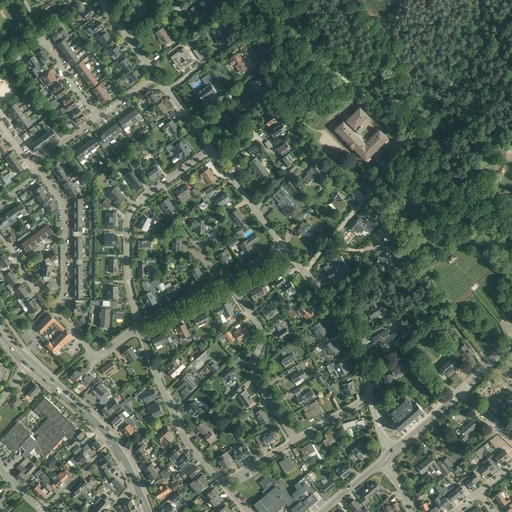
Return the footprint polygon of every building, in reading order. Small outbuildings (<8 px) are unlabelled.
[(27,16),(32,13),(25,0),(20,3),(27,16)] [(198,0),(200,2),(191,9),(197,18),(205,13),(207,15),(208,15),(209,15),(209,14),(210,14),(210,13),(210,12),(214,9),(210,3),(212,3),(209,0),(198,0)] [(46,11),(51,8),(48,3),(43,6),(46,11)] [(143,18),(149,13),(142,3),(137,7),(139,11),(138,12),(143,18)] [(90,8),(86,12),(82,6),(77,10),(82,17),(84,15),(87,20),(91,17),(90,16),(93,13),(90,8)] [(90,27),(87,29),(88,31),(89,31),(92,35),(96,32),(104,27),(100,21),(97,24),(96,24),(93,21),(87,25),(90,27)] [(212,31),(214,34),(215,34),(221,43),(225,40),(232,35),(227,27),(228,25),(226,21),(224,23),(220,25),(212,31)] [(63,40),(64,39),(69,36),(64,29),(62,30),(59,27),(50,34),(52,38),(54,37),(56,40),(61,36),(63,40)] [(163,44),(165,46),(173,40),(168,35),(169,34),(166,31),(165,32),(162,28),(163,28),(163,27),(155,33),(158,37),(159,36),(160,38),(158,39),(162,45),(163,44)] [(110,42),(113,40),(109,34),(108,35),(106,32),(103,35),(101,32),(95,37),(97,40),(99,39),(102,44),(108,39),(110,42)] [(60,48),(67,44),(64,39),(63,40),(57,44),(60,48)] [(63,53),(70,48),(67,44),(60,48),(63,53)] [(114,59),(119,56),(123,53),(122,53),(120,51),(121,50),(118,46),(112,50),(111,48),(106,52),(110,58),(112,57),(114,59)] [(198,47),(193,51),(198,57),(203,54),(198,47)] [(66,57),(73,52),(70,48),(63,53),(66,57)] [(194,61),(184,48),(171,57),(181,71),(194,61)] [(42,50),(37,54),(40,59),(38,61),(42,66),(43,68),(45,71),(48,69),(45,64),(46,63),(44,60),(48,57),(42,50)] [(266,50),(260,54),(265,62),(271,57),(266,50)] [(231,60),(230,61),(233,65),(235,63),(237,65),(236,66),(241,73),(245,71),(248,69),(245,65),(252,60),(257,57),(257,56),(253,51),(243,58),(242,58),(241,56),(240,57),(238,54),(235,56),(231,59),(231,60)] [(69,61),(76,56),(73,52),(66,57),(69,61)] [(72,65),(79,60),(76,56),(69,61),(72,65)] [(32,57),(27,60),(33,69),(30,72),(35,78),(39,76),(38,75),(34,71),(35,71),(37,69),(35,67),(38,65),(40,64),(38,61),(36,63),(32,57)] [(127,61),(125,58),(122,61),(120,58),(114,62),(116,65),(118,65),(121,70),(127,65),(129,68),(132,65),(128,60),(127,61)] [(77,71),(85,65),(82,61),(75,66),(76,68),(75,69),(77,71)] [(88,70),(91,68),(88,64),(85,66),(85,65),(77,71),(78,74),(80,73),(81,75),(88,70)] [(130,77),(133,82),(140,77),(135,70),(134,71),(132,69),(124,75),(127,79),(130,77)] [(41,77),(39,79),(42,83),(44,81),(52,76),(51,75),(53,73),(52,72),(50,70),(49,71),(46,73),(45,71),(40,75),(41,77)] [(83,80),(91,74),(88,70),(81,75),(83,77),(82,78),(83,80)] [(88,83),(94,78),(91,74),(83,80),(85,82),(86,81),(88,83)] [(207,86),(198,93),(204,102),(217,92),(213,88),(216,86),(208,74),(202,79),(207,86)] [(44,81),(42,83),(45,88),(48,86),(52,83),(55,80),(57,79),(56,77),(54,75),(53,77),(52,76),(44,81)] [(90,89),(98,83),(94,78),(88,83),(89,86),(88,86),(90,89)] [(253,79),(248,83),(250,85),(250,86),(253,89),(252,90),(257,97),(261,94),(263,92),(262,92),(261,90),(261,89),(260,89),(260,88),(259,87),(258,86),(260,84),(257,80),(255,82),(253,79)] [(55,93),(63,87),(60,83),(55,86),(53,84),(48,88),(51,92),(53,90),(55,93)] [(96,94),(102,89),(99,85),(91,91),(93,93),(94,92),(96,94)] [(61,95),(66,92),(63,87),(55,93),(53,95),(55,97),(57,101),(63,97),(61,95)] [(98,100),(106,94),(102,89),(96,94),(97,96),(96,97),(98,100)] [(155,102),(159,100),(156,95),(151,95),(149,92),(143,96),(145,100),(148,98),(150,101),(155,102)] [(102,103),(109,98),(106,94),(98,100),(99,102),(100,101),(102,103)] [(65,106),(72,100),(69,96),(64,99),(63,97),(57,101),(60,105),(63,103),(65,106)] [(270,107),(274,105),(268,97),(261,101),(265,106),(266,105),(267,107),(269,106),(270,107)] [(71,108),(76,105),(72,100),(65,106),(66,108),(64,110),(67,114),(72,110),(71,108)] [(10,116),(19,109),(15,103),(8,109),(10,112),(8,113),(10,116)] [(161,116),(168,111),(162,103),(155,108),(161,116)] [(369,116),(360,108),(359,107),(355,110),(357,111),(354,114),(362,123),(369,116)] [(269,118),(265,121),(269,126),(273,123),(274,124),(278,121),(280,123),(285,120),(279,111),(278,111),(279,110),(278,108),(276,109),(277,111),(274,113),(272,115),(269,118)] [(16,119),(23,114),(19,109),(10,116),(11,118),(13,116),(16,119)] [(72,121),(82,113),(79,109),(74,112),(72,110),(67,114),(70,118),(72,116),(74,119),(72,121)] [(138,122),(142,118),(136,109),(134,111),(133,109),(131,111),(138,122)] [(134,125),(138,122),(131,111),(129,113),(129,114),(127,115),(132,123),(134,125)] [(228,128),(234,123),(226,112),(220,117),(218,119),(220,123),(223,121),(228,128)] [(74,123),(77,127),(82,123),(80,121),(85,118),(82,113),(72,121),(74,123)] [(18,122),(16,124),(17,126),(27,119),(23,114),(16,119),(18,122)] [(355,129),(362,123),(354,114),(351,117),(350,116),(346,119),(348,120),(347,121),(355,129)] [(130,128),(134,125),(132,123),(127,115),(125,117),(124,116),(122,117),(130,128)] [(126,132),(130,129),(130,128),(122,117),(120,119),(121,120),(118,122),(123,128),(126,132)] [(27,119),(17,126),(19,129),(21,127),(24,130),(31,125),(27,119)] [(180,130),(172,121),(172,120),(166,125),(163,128),(165,132),(169,129),(173,135),(180,130)] [(388,139),(380,131),(380,130),(377,133),(377,134),(375,135),(374,134),(372,135),(362,125),(354,132),(344,122),(336,130),(335,131),(338,134),(339,133),(343,137),(342,138),(341,138),(344,141),(345,141),(344,141),(345,140),(348,142),(347,144),(353,150),(354,149),(357,151),(356,152),(355,152),(358,155),(359,155),(360,154),(366,160),(368,161),(367,161),(368,161),(371,158),(370,157),(375,151),(377,152),(376,152),(377,152),(380,149),(379,148),(384,142),(386,143),(385,143),(386,144),(389,140),(388,139)] [(117,134),(122,130),(117,123),(114,125),(113,124),(111,125),(119,136),(117,134)] [(282,133),(287,130),(282,123),(272,130),(272,131),(270,133),(273,137),(276,136),(277,137),(280,134),(279,134),(281,132),(282,133)] [(114,139),(119,136),(111,125),(109,127),(110,128),(108,130),(114,139)] [(56,135),(59,134),(53,126),(49,129),(50,130),(47,132),(52,139),(56,136),(56,135)] [(110,142),(114,139),(108,130),(106,131),(105,130),(102,132),(110,142)] [(48,142),(52,139),(47,132),(43,135),(48,142)] [(103,148),(110,142),(102,132),(100,133),(101,135),(99,136),(99,137),(97,139),(103,148)] [(44,145),(48,142),(43,135),(39,138),(44,145)] [(40,148),(44,145),(39,138),(35,141),(40,148)] [(90,141),(95,148),(99,145),(94,138),(90,141)] [(36,151),(40,148),(35,141),(30,144),(36,151)] [(91,151),(95,148),(90,141),(86,144),(91,151)] [(179,160),(181,159),(192,151),(187,144),(185,146),(182,141),(175,146),(180,153),(176,156),(179,160)] [(258,142),(248,150),(252,155),(257,151),(255,148),(260,145),(258,142)] [(285,154),(289,151),(289,150),(291,148),(286,142),(277,150),(280,153),(282,155),(285,154)] [(165,147),(168,151),(174,147),(171,143),(165,147)] [(86,144),(81,147),(86,154),(91,151),(86,144)] [(81,147),(77,150),(84,159),(84,160),(86,159),(84,156),(86,154),(81,147)] [(77,150),(73,153),(78,160),(80,162),(84,159),(77,150)] [(8,161),(14,157),(11,152),(5,157),(8,161)] [(291,163),(294,161),(293,159),(295,158),(290,153),(283,159),(288,166),(289,165),(290,165),(291,165),(291,164),(292,163),(291,163)] [(11,166),(17,161),(14,157),(8,161),(11,166)] [(270,174),(266,168),(265,169),(257,157),(249,163),(256,172),(257,170),(259,173),(259,174),(261,177),(263,176),(264,177),(270,174)] [(14,170),(20,165),(17,161),(11,166),(12,168),(9,170),(10,172),(14,170)] [(53,173),(61,167),(60,167),(57,163),(50,169),(53,173)] [(161,173),(155,164),(150,167),(152,170),(146,174),(151,180),(158,175),(159,175),(160,175),(159,174),(161,173)] [(14,170),(17,174),(24,169),(20,165),(14,170)] [(307,174),(302,179),(308,184),(314,178),(316,177),(319,180),(317,182),(320,184),(326,178),(317,169),(314,166),(313,166),(308,171),(310,172),(308,173),(307,174)] [(57,176),(64,171),(61,167),(53,173),(54,172),(57,176)] [(210,184),(216,179),(213,175),(208,169),(202,174),(200,175),(202,178),(204,177),(210,184)] [(141,187),(143,186),(132,170),(125,175),(136,191),(140,188),(141,188),(141,187)] [(59,181),(67,175),(64,171),(57,176),(59,180),(59,181)] [(62,185),(70,179),(69,180),(66,176),(67,175),(59,181),(62,185)] [(110,184),(115,188),(120,182),(116,178),(113,175),(109,179),(112,182),(110,184)] [(9,177),(3,180),(4,181),(6,185),(12,181),(9,177)] [(65,189),(73,184),(70,179),(62,185),(63,185),(65,189)] [(75,188),(79,186),(76,182),(73,184),(65,189),(68,193),(67,194),(68,194),(75,188)] [(36,196),(45,190),(42,185),(40,187),(38,185),(31,190),(33,192),(34,191),(35,193),(34,194),(36,196)] [(188,194),(191,192),(186,185),(176,193),(182,201),(189,196),(188,194)] [(281,187),(273,196),(279,203),(278,204),(284,210),(282,211),(288,217),(295,209),(291,205),(293,203),(286,197),(288,194),(281,187)] [(75,188),(68,194),(71,198),(74,196),(75,197),(76,198),(80,195),(75,188)] [(114,189),(107,197),(111,201),(113,199),(114,200),(114,201),(119,205),(125,198),(114,189)] [(40,202),(46,197),(44,195),(45,194),(43,191),(45,190),(36,196),(40,202)] [(226,204),(231,200),(225,193),(215,200),(216,201),(220,207),(225,203),(226,204)] [(345,202),(346,201),(338,193),(333,198),(335,200),(332,203),(337,208),(340,212),(348,205),(345,202)] [(351,196),(347,200),(353,206),(353,205),(355,203),(357,202),(355,200),(356,199),(353,196),(352,197),(351,196)] [(44,207),(53,201),(53,200),(51,202),(49,199),(48,200),(46,197),(40,202),(44,207)] [(168,199),(160,204),(160,205),(162,203),(165,208),(164,209),(168,214),(169,213),(175,209),(168,199)] [(105,200),(102,204),(109,209),(112,205),(105,200)] [(48,215),(55,209),(53,207),(56,205),(53,201),(44,207),(46,210),(47,209),(48,211),(46,212),(48,215)] [(199,206),(202,211),(207,207),(204,202),(199,206)] [(26,210),(21,203),(19,204),(18,203),(15,205),(23,216),(28,213),(26,210)] [(23,216),(15,205),(12,207),(13,208),(12,209),(17,217),(21,214),(23,216)] [(250,226),(240,212),(241,212),(238,208),(229,215),(231,218),(234,217),(241,227),(236,231),(238,235),(250,226)] [(17,217),(12,209),(10,211),(9,209),(7,211),(13,220),(17,217)] [(13,220),(7,211),(4,213),(5,215),(3,216),(10,225),(15,222),(13,220)] [(220,218),(221,220),(229,214),(227,212),(222,215),(223,215),(220,218)] [(105,218),(105,226),(108,226),(117,226),(117,225),(117,213),(109,213),(109,218),(105,218)] [(10,225),(3,216),(2,217),(1,215),(0,215),(0,220),(6,228),(10,225)] [(138,227),(145,231),(151,219),(144,216),(141,222),(140,223),(141,223),(138,227)] [(205,221),(197,220),(190,219),(189,225),(191,226),(191,228),(194,228),(195,228),(195,233),(197,233),(205,234),(205,221)] [(370,233),(374,227),(365,219),(363,221),(360,219),(356,223),(357,223),(351,229),(358,234),(359,232),(361,233),(365,229),(370,233)] [(314,237),(319,232),(314,227),(307,221),(298,230),(303,235),(305,234),(306,235),(311,240),(313,238),(314,239),(314,238),(314,237)] [(42,229),(47,236),(48,235),(47,234),(48,233),(49,235),(53,232),(47,225),(42,229)] [(73,229),(73,235),(82,235),(82,232),(82,228),(85,228),(85,226),(82,226),(74,226),(74,229),(73,229)] [(378,230),(381,233),(388,240),(392,235),(386,228),(383,226),(378,230)] [(42,229),(37,233),(42,240),(43,239),(42,238),(43,237),(44,239),(47,236),(42,229)] [(215,238),(220,234),(216,230),(211,233),(213,236),(215,238)] [(39,242),(42,240),(37,233),(31,237),(37,244),(38,243),(37,242),(38,241),(39,242)] [(82,238),(82,236),(82,235),(73,235),(73,240),(74,240),(74,243),(82,243),(82,238)] [(248,240),(240,244),(243,251),(240,253),(242,255),(245,254),(245,255),(246,255),(253,251),(250,245),(259,238),(256,235),(248,241),(248,240)] [(117,246),(117,236),(104,236),(104,244),(110,244),(110,246),(117,246)] [(33,246),(37,244),(31,237),(26,240),(31,248),(32,247),(31,246),(32,245),(33,246)] [(181,246),(181,238),(173,238),(172,251),(181,251),(180,251),(181,246)] [(28,250),(31,248),(26,240),(21,245),(26,252),(27,251),(26,250),(27,249),(28,250)] [(138,240),(138,250),(145,250),(145,249),(151,248),(151,240),(138,240)] [(378,256),(377,264),(382,265),(386,266),(387,266),(388,262),(389,262),(390,258),(387,258),(388,252),(391,253),(391,252),(392,247),(383,246),(382,251),(384,251),(383,257),(378,256)] [(53,262),(58,258),(52,250),(45,255),(53,267),(56,265),(53,262)] [(224,267),(231,263),(225,251),(218,255),(221,262),(224,266),(224,267)] [(407,262),(411,259),(406,253),(402,256),(403,257),(407,262)] [(82,259),(82,255),(82,254),(74,254),(74,257),(73,257),(73,260),(76,259),(76,263),(82,263),(82,259)] [(52,267),(53,267),(45,255),(42,257),(46,262),(45,265),(42,265),(41,270),(51,272),(52,267)] [(329,264),(324,267),(331,278),(332,278),(341,273),(347,269),(344,265),(346,264),(341,255),(336,258),(338,262),(330,267),(329,264)] [(0,263),(0,269),(1,270),(0,270),(0,273),(0,274),(3,272),(4,272),(7,269),(6,267),(11,262),(8,258),(0,263)] [(109,272),(117,272),(117,267),(117,259),(109,259),(109,272)] [(82,266),(82,263),(76,263),(76,266),(73,266),(73,268),(74,268),(74,271),(83,271),(82,266)] [(150,272),(147,272),(146,263),(138,263),(139,271),(138,271),(139,271),(139,276),(138,276),(147,276),(150,276),(150,272)] [(179,272),(181,271),(185,269),(182,263),(177,266),(179,272)] [(194,276),(197,281),(195,282),(204,277),(198,266),(188,272),(191,277),(194,276)] [(15,275),(11,270),(5,274),(4,272),(3,272),(0,274),(0,277),(2,280),(4,278),(7,281),(15,275)] [(50,277),(51,272),(41,270),(40,276),(43,276),(43,279),(38,282),(40,285),(51,277),(50,277)] [(12,284),(18,280),(15,275),(7,281),(9,284),(6,286),(9,290),(14,286),(12,284)] [(51,277),(40,285),(45,292),(51,288),(51,289),(57,289),(57,286),(57,285),(51,277)] [(158,285),(164,282),(161,277),(156,280),(158,284),(158,285)] [(293,293),(297,291),(290,282),(287,285),(285,281),(283,278),(275,284),(280,291),(284,288),(288,293),(291,291),(293,293)] [(113,280),(103,280),(103,283),(103,284),(108,284),(108,287),(108,299),(109,299),(114,299),(116,299),(116,298),(118,298),(118,294),(117,294),(117,286),(112,287),(112,284),(113,284),(113,280)] [(158,285),(158,284),(156,280),(150,283),(152,288),(158,285)] [(170,282),(164,286),(166,289),(170,296),(172,297),(174,295),(174,293),(175,293),(181,290),(177,282),(172,286),(170,282)] [(17,295),(25,289),(22,285),(16,289),(14,286),(9,290),(12,294),(15,292),(17,295)] [(265,295),(269,293),(265,286),(262,288),(261,287),(250,292),(254,301),(260,298),(259,297),(265,294),(265,295)] [(362,292),(365,296),(373,291),(372,288),(369,290),(368,288),(362,292)] [(23,298),(29,294),(25,289),(17,295),(19,298),(17,300),(20,304),(25,301),(23,298)] [(157,302),(156,303),(150,292),(143,296),(149,307),(157,302)] [(371,318),(376,316),(383,311),(375,298),(372,300),(368,302),(372,309),(367,312),(371,318)] [(28,310),(36,304),(32,299),(27,303),(25,301),(20,304),(23,309),(26,307),(28,310)] [(84,306),(84,303),(83,303),(83,300),(80,300),(80,303),(70,303),(70,312),(74,312),(74,315),(81,312),(81,308),(80,308),(80,306),(84,306)] [(226,318),(234,314),(231,310),(232,310),(231,309),(228,303),(221,306),(221,307),(217,309),(220,315),(224,313),(226,318)] [(33,313),(39,308),(36,304),(28,310),(30,313),(27,315),(31,319),(35,315),(33,313)] [(262,311),(263,313),(263,314),(262,315),(263,316),(264,317),(265,317),(265,316),(268,320),(277,314),(276,312),(277,310),(273,304),(262,311)] [(306,320),(309,318),(313,315),(310,311),(312,309),(309,305),(305,308),(303,309),(302,307),(300,308),(298,306),(293,310),(288,314),(291,318),(298,313),(296,312),(297,311),(302,317),(303,316),(306,320)] [(109,319),(109,317),(110,310),(110,307),(110,306),(102,306),(102,309),(100,308),(99,318),(109,319)] [(123,319),(124,311),(113,310),(110,310),(109,317),(112,317),(112,318),(123,319)] [(83,316),(84,315),(81,312),(74,315),(76,317),(74,320),(80,326),(87,319),(83,316)] [(46,316),(52,322),(55,319),(49,314),(46,316)] [(194,319),(198,327),(209,321),(206,314),(199,317),(194,319)] [(51,323),(52,322),(46,316),(43,319),(49,325),(51,323)] [(108,327),(109,319),(99,318),(99,326),(108,327)] [(46,328),(49,325),(43,319),(40,322),(46,328)] [(43,331),(46,328),(40,322),(37,325),(43,331)] [(288,327),(287,326),(284,322),(277,327),(279,330),(281,332),(278,334),(281,339),(290,333),(286,328),(288,327)] [(318,323),(310,329),(313,333),(314,332),(319,338),(323,335),(323,336),(324,335),(324,334),(327,332),(323,326),(323,327),(320,322),(318,323)] [(381,333),(372,338),(374,342),(379,340),(380,339),(382,342),(381,343),(379,344),(384,349),(386,347),(389,351),(396,346),(393,342),(400,337),(404,334),(410,330),(405,323),(399,328),(394,331),(395,332),(390,336),(389,337),(388,335),(389,334),(387,329),(381,333)] [(185,324),(176,328),(176,329),(179,334),(181,333),(183,339),(187,337),(189,340),(196,336),(192,327),(191,328),(192,328),(192,329),(188,331),(187,330),(185,324)] [(40,334),(43,331),(37,325),(35,328),(40,334)] [(224,335),(219,339),(222,343),(223,343),(224,342),(223,340),(226,337),(230,343),(235,340),(235,339),(237,337),(240,341),(245,338),(245,339),(246,340),(251,336),(250,335),(245,327),(241,330),(240,328),(234,333),(235,334),(233,336),(229,331),(224,335)] [(64,329),(61,332),(69,340),(72,337),(64,329)] [(61,332),(59,334),(67,342),(69,340),(61,332)] [(59,334),(56,337),(64,345),(67,342),(59,334)] [(156,347),(167,341),(164,334),(157,337),(157,338),(152,340),(156,347)] [(53,340),(61,348),(64,345),(56,337),(53,340)] [(45,345),(54,354),(61,348),(53,340),(51,342),(50,341),(49,342),(45,345)] [(331,357),(339,351),(335,345),(333,346),(333,345),(334,344),(333,343),(333,344),(331,342),(322,348),(324,351),(327,350),(331,357)] [(473,354),(470,351),(465,345),(458,351),(464,358),(463,358),(464,359),(464,358),(466,360),(473,354)] [(296,360),(292,353),(295,351),(291,346),(286,349),(289,354),(281,359),(282,361),(281,362),(282,363),(282,362),(285,366),(296,360)] [(132,362),(138,357),(131,347),(123,353),(125,352),(132,362)] [(313,358),(320,353),(316,349),(310,354),(313,358)] [(448,357),(438,367),(442,372),(443,371),(446,374),(451,369),(451,368),(452,367),(453,367),(456,370),(462,364),(449,350),(445,353),(448,357)] [(0,379),(1,380),(6,375),(5,375),(8,372),(0,363),(0,358),(1,358),(0,356),(0,379)] [(173,377),(188,364),(183,358),(180,361),(178,359),(173,364),(175,366),(169,372),(173,377)] [(390,374),(384,376),(387,387),(392,385),(394,385),(392,377),(394,375),(395,376),(400,372),(400,371),(402,374),(407,369),(406,367),(401,361),(401,360),(390,369),(393,373),(390,374)] [(107,365),(101,369),(106,376),(111,372),(116,368),(111,361),(111,362),(107,365)] [(337,376),(349,371),(347,367),(346,367),(345,365),(346,365),(345,361),(335,365),(334,363),(327,366),(330,372),(334,370),(337,376)] [(209,368),(214,373),(220,368),(215,362),(209,368)] [(306,377),(302,370),(305,368),(302,363),(296,366),(299,372),(291,376),(292,378),(292,379),(292,380),(293,379),(295,383),(306,377)] [(232,383),(237,378),(232,373),(237,369),(233,365),(222,374),(226,379),(227,378),(232,383)] [(76,370),(70,377),(76,382),(79,378),(82,380),(85,377),(81,374),(85,370),(83,368),(79,372),(76,370)] [(81,382),(86,386),(94,378),(91,375),(89,377),(86,374),(87,372),(85,370),(81,374),(85,377),(82,380),(81,382)] [(191,392),(190,391),(196,385),(197,384),(190,378),(186,374),(181,380),(181,381),(175,387),(179,390),(185,384),(187,387),(186,388),(181,392),(181,393),(182,392),(186,396),(185,397),(186,397),(191,392)] [(95,382),(91,387),(97,392),(95,394),(94,395),(101,400),(103,402),(106,398),(111,393),(108,390),(102,385),(104,383),(103,381),(100,379),(99,378),(97,380),(98,381),(96,383),(95,382)] [(346,391),(347,396),(352,395),(352,393),(356,392),(353,382),(343,385),(344,389),(343,389),(344,392),(346,391)] [(33,398),(41,389),(35,383),(32,386),(29,388),(30,388),(27,392),(28,393),(27,394),(31,398),(32,397),(33,398)] [(247,407),(253,403),(249,397),(249,396),(245,390),(243,392),(240,388),(231,395),(233,398),(238,395),(247,407)] [(134,398),(133,398),(135,401),(142,395),(145,402),(157,396),(154,389),(153,389),(145,393),(144,389),(140,392),(133,398),(134,398)] [(296,399),(300,406),(316,397),(311,390),(296,399)] [(128,398),(123,402),(125,405),(133,398),(131,395),(128,398)] [(406,395),(386,412),(394,422),(390,425),(397,433),(424,412),(417,403),(415,405),(406,395)] [(10,403),(15,408),(21,400),(16,396),(10,403)] [(42,410),(49,403),(47,401),(48,400),(45,397),(38,405),(40,408),(42,410)] [(103,402),(101,400),(99,402),(103,407),(109,400),(106,398),(103,402)] [(113,412),(120,406),(120,405),(114,399),(107,405),(101,410),(103,413),(108,418),(114,412),(113,412)] [(196,400),(187,407),(195,417),(201,412),(201,413),(205,409),(200,403),(199,404),(196,400)] [(311,409),(305,413),(309,420),(316,416),(317,415),(318,414),(319,414),(322,412),(316,401),(309,405),(311,409)] [(157,402),(146,407),(149,413),(150,413),(152,412),(154,417),(158,416),(165,413),(162,408),(161,409),(159,405),(158,405),(157,402)] [(47,414),(53,407),(55,406),(51,403),(50,404),(49,403),(42,410),(44,412),(44,411),(47,414)] [(44,412),(42,410),(40,408),(38,405),(33,410),(39,415),(41,412),(48,418),(56,425),(53,428),(54,429),(52,430),(49,433),(50,433),(48,435),(46,437),(43,439),(39,435),(35,440),(31,436),(25,442),(23,439),(22,440),(20,438),(18,436),(18,435),(16,433),(17,431),(13,427),(11,429),(14,431),(12,434),(13,436),(16,438),(17,437),(19,439),(21,441),(20,442),(23,444),(21,446),(26,451),(23,454),(26,456),(25,457),(25,458),(27,455),(29,456),(31,454),(31,453),(34,448),(37,445),(40,448),(41,446),(44,444),(43,443),(45,441),(47,439),(48,440),(50,437),(52,435),(51,434),(54,432),(55,430),(56,430),(59,427),(66,435),(68,437),(69,436),(67,434),(67,433),(65,431),(62,429),(60,427),(58,425),(59,425),(56,422),(55,423),(53,421),(54,420),(52,418),(49,416),(48,416),(46,415),(47,414),(44,411),(44,412)] [(52,418),(59,411),(59,410),(56,407),(55,409),(53,407),(47,414),(46,415),(48,416),(49,416),(52,418)] [(269,420),(270,419),(267,415),(266,416),(265,415),(266,414),(262,409),(255,414),(262,424),(260,426),(262,429),(271,423),(269,420)] [(56,422),(62,416),(60,414),(62,413),(59,411),(52,418),(54,420),(53,421),(55,423),(56,422)] [(119,414),(111,421),(116,427),(124,421),(126,423),(131,418),(131,419),(134,416),(133,414),(130,418),(129,416),(130,415),(125,411),(123,413),(122,412),(119,415),(119,414)] [(135,415),(140,421),(143,418),(138,412),(135,415)] [(466,420),(463,412),(455,416),(458,423),(466,420)] [(60,427),(67,420),(65,419),(66,417),(63,415),(62,416),(56,422),(59,425),(58,425),(60,427)] [(45,424),(52,430),(54,429),(53,428),(56,425),(48,418),(45,421),(46,422),(45,424)] [(128,426),(123,429),(128,436),(134,431),(132,427),(130,425),(133,423),(134,422),(131,419),(131,418),(126,423),(128,426)] [(65,431),(72,423),(69,420),(68,422),(67,420),(60,427),(62,429),(65,431)] [(359,430),(366,428),(364,420),(358,421),(357,420),(358,420),(342,424),(344,430),(348,429),(347,427),(357,424),(359,430)] [(465,436),(477,426),(472,420),(464,427),(464,426),(462,428),(462,429),(461,430),(459,428),(456,431),(464,441),(467,438),(465,436)] [(20,423),(19,424),(17,422),(13,427),(17,431),(23,425),(20,423)] [(211,444),(210,443),(216,438),(210,431),(210,430),(203,422),(197,427),(205,437),(211,444)] [(52,430),(45,424),(44,423),(41,426),(42,427),(41,429),(48,435),(50,433),(49,433),(52,430)] [(76,429),(76,428),(74,427),(75,426),(72,423),(65,431),(67,433),(67,434),(69,436),(68,437),(70,439),(71,440),(72,438),(76,435),(76,434),(75,433),(74,431),(76,429)] [(20,438),(27,431),(25,429),(26,428),(23,425),(17,431),(16,433),(18,435),(18,436),(20,438)] [(55,430),(54,432),(61,438),(62,437),(63,438),(66,435),(59,427),(56,430),(55,430)] [(171,433),(172,432),(167,427),(160,433),(161,434),(158,437),(163,442),(161,444),(164,447),(166,445),(167,446),(175,438),(171,433)] [(6,443),(13,436),(12,434),(14,431),(11,429),(3,438),(5,439),(3,441),(6,443)] [(46,437),(48,435),(41,429),(39,430),(38,429),(35,432),(39,435),(43,439),(46,437)] [(327,439),(324,441),(327,447),(331,444),(329,442),(339,436),(340,439),(343,437),(339,430),(336,432),(334,433),(333,431),(325,435),(327,439)] [(25,442),(31,436),(32,434),(29,431),(28,432),(27,431),(20,438),(22,440),(23,439),(25,442)] [(82,443),(89,437),(86,434),(85,434),(83,431),(70,443),(73,446),(80,440),(82,443)] [(263,440),(266,444),(272,441),(271,440),(275,437),(277,440),(276,437),(278,436),(275,431),(273,432),(272,431),(261,437),(263,440)] [(52,435),(50,437),(58,444),(61,441),(59,440),(61,438),(54,432),(51,434),(52,435)] [(12,446),(19,439),(17,437),(16,438),(13,436),(6,443),(9,446),(11,445),(12,446)] [(241,436),(237,439),(243,444),(246,441),(241,436)] [(47,439),(45,441),(52,448),(54,446),(55,447),(58,444),(50,437),(48,440),(47,439)] [(16,452),(21,446),(23,444),(20,442),(21,441),(19,439),(12,446),(14,448),(13,449),(16,452)] [(96,451),(102,446),(96,440),(94,442),(92,440),(82,448),(83,449),(86,451),(91,446),(96,451)] [(44,444),(41,446),(49,453),(52,450),(51,449),(52,448),(45,441),(43,443),(44,444)] [(144,448),(145,447),(146,447),(146,445),(142,441),(136,446),(138,449),(136,451),(138,453),(137,454),(139,457),(146,451),(144,448)] [(323,461),(325,459),(316,443),(313,444),(323,461)] [(356,455),(361,460),(364,457),(363,455),(366,452),(367,453),(370,451),(365,445),(364,445),(365,445),(364,446),(361,443),(351,451),(355,456),(356,455)] [(311,444),(301,449),(305,456),(315,450),(311,444)] [(37,445),(34,448),(44,457),(45,456),(46,457),(49,453),(41,446),(40,448),(37,445)] [(78,445),(72,451),(75,455),(82,449),(78,445)] [(175,457),(183,451),(180,448),(181,447),(179,445),(178,446),(178,445),(168,454),(173,459),(170,462),(172,464),(177,460),(175,457)] [(236,450),(233,452),(238,461),(250,453),(246,445),(243,446),(242,445),(235,449),(236,450)] [(81,455),(77,458),(82,464),(87,458),(84,455),(87,453),(86,451),(83,449),(79,453),(81,455)] [(500,454),(504,460),(510,456),(505,450),(500,454)] [(145,460),(148,462),(150,460),(152,458),(146,451),(139,457),(141,459),(140,460),(142,462),(145,460)] [(223,470),(231,465),(228,459),(231,457),(228,451),(218,457),(221,461),(219,462),(223,470)] [(100,462),(98,463),(103,469),(107,467),(108,468),(109,468),(115,464),(108,454),(102,458),(99,460),(100,462)] [(499,464),(504,460),(500,454),(495,458),(499,464)] [(176,461),(173,463),(178,468),(181,472),(190,465),(187,462),(188,461),(190,460),(188,457),(187,457),(186,455),(177,462),(176,461)] [(47,463),(51,467),(59,460),(55,456),(47,463)] [(417,468),(422,474),(428,469),(431,473),(434,470),(436,472),(440,469),(446,476),(450,472),(443,463),(442,463),(439,466),(436,463),(436,462),(431,456),(417,468)] [(289,457),(279,462),(282,467),(286,473),(295,468),(289,457)] [(441,462),(442,463),(443,463),(450,472),(454,468),(447,458),(441,462)] [(66,463),(71,468),(75,465),(70,460),(66,463)] [(490,462),(485,466),(489,472),(490,471),(491,472),(492,471),(493,470),(492,469),(495,467),(492,464),(490,462)] [(18,476),(24,482),(28,477),(27,477),(30,473),(31,474),(36,468),(32,464),(26,470),(25,468),(18,476)] [(148,475),(155,470),(153,467),(154,466),(151,464),(145,469),(147,472),(146,473),(148,475)] [(339,467),(335,470),(337,472),(343,479),(347,476),(346,475),(352,470),(347,464),(341,469),(339,467)] [(192,478),(194,476),(197,473),(198,473),(198,472),(200,471),(196,466),(194,467),(191,465),(181,474),(184,478),(189,474),(192,478)] [(484,476),(489,472),(485,466),(480,470),(484,476)] [(106,469),(102,472),(107,480),(112,477),(107,470),(106,469)] [(59,478),(60,478),(63,481),(68,477),(66,474),(68,472),(66,470),(63,473),(62,471),(57,476),(59,478)] [(149,479),(151,481),(159,475),(155,470),(148,475),(150,478),(149,479)] [(475,483),(480,479),(475,473),(470,478),(475,483)] [(194,489),(205,479),(204,478),(205,477),(203,474),(200,477),(195,481),(194,480),(190,484),(194,489)] [(278,482),(276,479),(275,481),(269,474),(259,483),(264,490),(262,492),(264,494),(278,482)] [(308,474),(305,476),(311,484),(314,482),(313,480),(313,479),(312,479),(312,478),(312,477),(311,477),(311,476),(310,476),(309,476),(309,475),(308,474)] [(461,477),(459,479),(462,482),(464,480),(465,482),(470,487),(475,483),(470,478),(468,475),(463,479),(461,477)] [(298,489),(291,495),(296,501),(298,498),(300,500),(302,499),(305,503),(309,508),(315,502),(316,501),(317,501),(318,500),(313,493),(310,495),(309,494),(315,489),(311,484),(304,476),(299,482),(294,485),(298,489)] [(58,486),(63,481),(60,478),(59,478),(55,482),(55,481),(51,484),(54,486),(56,484),(58,486)] [(93,482),(90,479),(90,478),(87,482),(84,479),(79,485),(83,489),(85,486),(87,488),(93,482)] [(114,479),(112,483),(122,491),(125,488),(114,479)] [(207,485),(210,482),(208,480),(207,481),(205,479),(194,489),(199,494),(203,490),(202,489),(207,485)] [(322,487),(320,489),(322,491),(324,490),(327,493),(335,485),(331,480),(322,487)] [(173,485),(172,486),(175,491),(178,488),(181,487),(178,482),(173,485)] [(278,511),(283,508),(282,506),(286,503),(291,509),(292,508),(297,504),(278,482),(264,494),(265,496),(260,500),(254,504),(260,511),(278,511)] [(380,492),(387,495),(388,492),(383,490),(380,486),(379,487),(375,482),(370,486),(375,492),(378,490),(380,492)] [(38,495),(42,491),(38,488),(41,485),(38,483),(35,486),(36,487),(33,490),(38,495)] [(42,491),(38,495),(44,499),(47,496),(47,497),(51,494),(50,493),(52,490),(47,485),(44,488),(42,491)] [(91,497),(83,489),(79,485),(73,490),(75,492),(72,496),(75,499),(76,500),(82,494),(88,500),(91,497)] [(159,498),(170,491),(166,485),(163,487),(162,486),(158,489),(159,490),(155,492),(157,495),(156,495),(158,498),(159,498)] [(460,495),(465,491),(460,485),(455,489),(460,495)] [(205,496),(209,501),(219,493),(215,488),(214,489),(211,486),(204,493),(206,496),(205,496)] [(364,496),(360,500),(364,505),(366,503),(365,501),(367,499),(375,492),(370,486),(362,493),(364,496)] [(447,494),(452,501),(455,499),(460,495),(455,489),(453,486),(448,490),(445,486),(442,488),(444,491),(447,494)] [(503,493),(504,492),(503,490),(494,495),(498,501),(504,497),(505,496),(503,493)] [(184,498),(180,494),(178,491),(171,498),(175,503),(183,497),(183,498),(184,498)] [(218,505),(224,500),(221,498),(217,494),(219,493),(209,501),(213,505),(215,508),(218,505)] [(106,501),(109,498),(105,495),(100,501),(102,502),(99,505),(103,509),(108,503),(106,501)] [(446,497),(444,499),(442,496),(440,496),(438,498),(437,497),(434,500),(442,510),(450,503),(446,497)] [(498,501),(502,507),(510,501),(509,499),(506,501),(504,497),(498,501)] [(292,510),(291,511),(290,511),(304,511),(309,508),(308,508),(309,507),(309,508),(305,503),(302,499),(300,500),(296,504),(297,504),(292,508),(293,510),(292,510)] [(123,504),(119,506),(121,511),(131,511),(137,510),(135,506),(134,506),(131,500),(123,504)] [(350,503),(349,504),(355,511),(353,511),(369,511),(366,508),(363,511),(360,507),(361,506),(356,501),(355,502),(354,500),(352,502),(351,501),(350,503)] [(389,501),(383,507),(384,508),(383,508),(384,510),(385,510),(385,511),(398,511),(398,510),(399,510),(400,509),(397,502),(391,505),(390,501),(389,501)] [(426,510),(429,509),(427,505),(431,503),(429,501),(420,505),(423,511),(426,510)] [(99,505),(96,502),(93,505),(95,507),(90,511),(100,511),(103,509),(99,505)] [(227,511),(232,508),(230,510),(227,505),(225,502),(217,510),(218,511),(227,511)]
